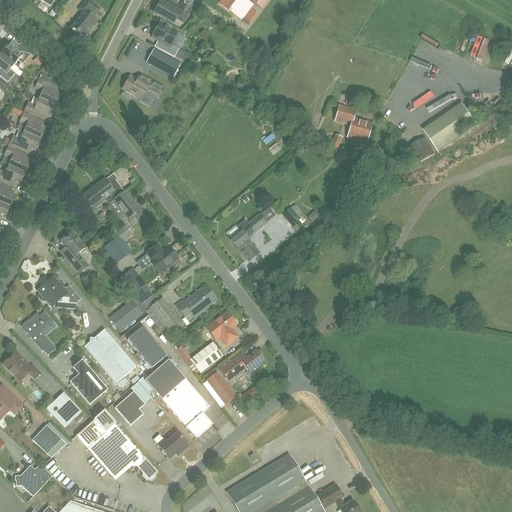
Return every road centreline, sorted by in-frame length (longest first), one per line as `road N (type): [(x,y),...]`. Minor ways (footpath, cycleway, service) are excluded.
road 1 (unclassified): [(288,360),(381,282),(434,187),(511,154)]
road 2 (unclassified): [(288,360),(112,132),(90,124)]
road 3 (unclassified): [(0,293),(72,136),(90,124)]
road 4 (unclassified): [(166,511),(171,492),(299,380)]
road 5 (unclassified): [(511,451),(337,422)]
